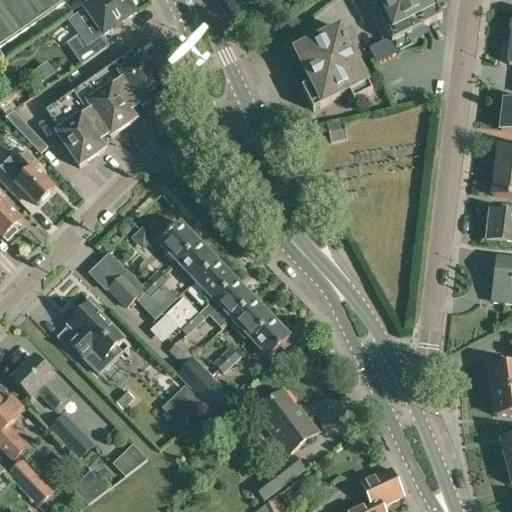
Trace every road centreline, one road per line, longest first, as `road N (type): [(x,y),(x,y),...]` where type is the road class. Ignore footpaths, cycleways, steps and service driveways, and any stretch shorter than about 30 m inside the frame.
road 1 (residential): [(423,367),(472,0)]
road 2 (residential): [(0,308),(140,170),(221,133)]
road 3 (tertiary): [(452,511),(399,381)]
road 4 (tertiary): [(182,0),(221,133)]
road 5 (tertiary): [(253,121),(191,0)]
road 6 (tertiary): [(378,392),(439,511)]
road 7 (tertiary): [(221,133),(263,213),(290,241)]
road 8 (tertiary): [(399,381),(361,309),(325,279)]
road 9 (tertiary): [(290,241),(273,164),(253,121)]
road 10 (tertiary): [(325,279),(378,392)]
